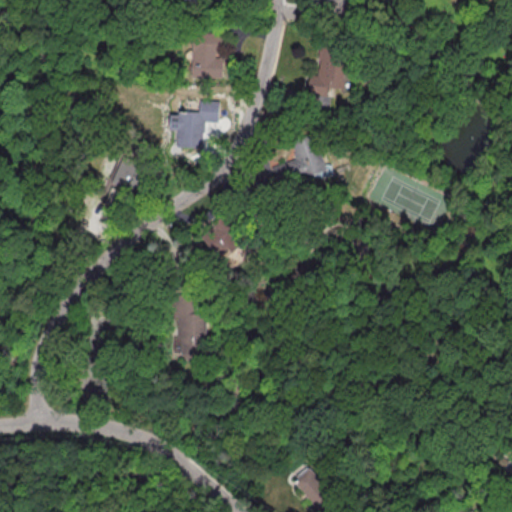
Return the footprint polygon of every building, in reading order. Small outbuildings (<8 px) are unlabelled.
[(193,77),(229,78),(229,59),(221,59),(222,34),(193,34),(193,77)] [(349,103),(349,62),(343,62),(343,46),(318,46),(318,74),(309,74),(309,95),(332,95),(332,103),(349,103)] [(203,147),(203,120),(218,120),(218,101),(199,101),(199,112),(170,112),(170,129),(177,129),(177,147),(203,147)] [(295,158),(269,167),(276,187),(326,170),(313,132),(289,141),(295,158)] [(112,181),(134,190),(145,165),(122,156),(112,181)] [(175,352),(206,353),(207,314),(175,313),(175,352)] [(319,511),(338,499),(316,465),(297,478),(319,511)]
